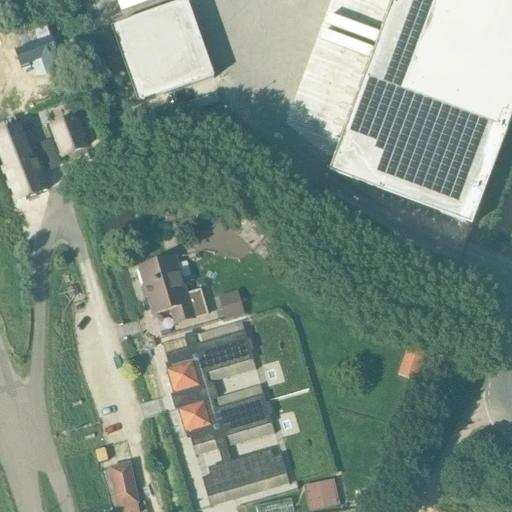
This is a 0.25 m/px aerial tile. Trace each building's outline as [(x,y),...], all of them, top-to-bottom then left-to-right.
[(511,0),(394,0),(341,143),(379,157),(367,189),(472,227),(496,160),(497,160),(511,119),(511,0)] [(51,40),(15,53),(21,68),(41,60),(46,76),(61,70),(51,40)] [(86,148),(75,120),(52,128),(63,157),(86,148)] [(38,195),(47,192),(34,160),(31,161),(19,130),(0,137),(0,148),(8,170),(4,172),(17,203),(25,200),(26,201),(29,200),(29,198),(34,196),(35,197),(39,196),(38,195)] [(174,259),(140,269),(145,287),(145,288),(148,299),(148,298),(153,315),(172,310),(177,325),(207,316),(200,292),(185,296),(174,259)] [(238,293),(219,299),(226,322),(244,316),(238,293)] [(187,349),(165,356),(169,370),(166,371),(173,395),(173,396),(177,411),(185,435),(188,434),(192,448),(193,448),(215,442),(217,452),(218,451),(226,449),(227,449),(224,439),(272,425),(269,417),(272,416),(268,404),(266,405),(263,396),(216,410),(213,402),(215,401),(215,400),(218,399),(213,384),(211,385),(210,383),(208,384),(206,376),(253,362),(250,353),(253,352),(250,340),(247,341),(245,333),(197,347),(194,337),(193,337),(185,339),(184,340),(187,349)] [(412,348),(402,377),(415,382),(425,353),(412,348)] [(105,450),(95,453),(98,465),(108,462),(105,450)] [(209,477),(202,479),(210,508),(289,485),(287,476),(281,456),(273,459),(273,457),(272,457),(270,451),(208,469),(209,476),(209,477)] [(137,504),(129,465),(110,469),(118,508),(137,504)] [(334,481),(304,487),(309,511),(317,511),(340,507),(334,481)] [(293,511),(291,500),(255,508),(256,511),(293,511)]
